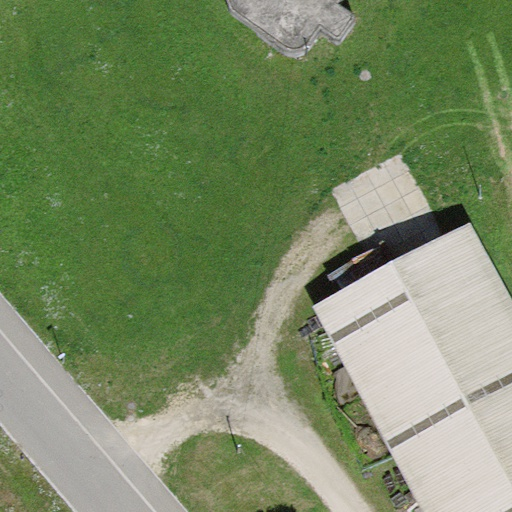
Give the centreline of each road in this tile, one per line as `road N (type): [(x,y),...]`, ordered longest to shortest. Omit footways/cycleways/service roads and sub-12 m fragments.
road 1 (track): [(365,224),(276,303),(217,409)]
road 2 (unclassified): [(124,511),(0,369)]
road 3 (track): [(354,511),(294,456),(217,409)]
road 4 (track): [(217,409),(137,425),(79,458)]
